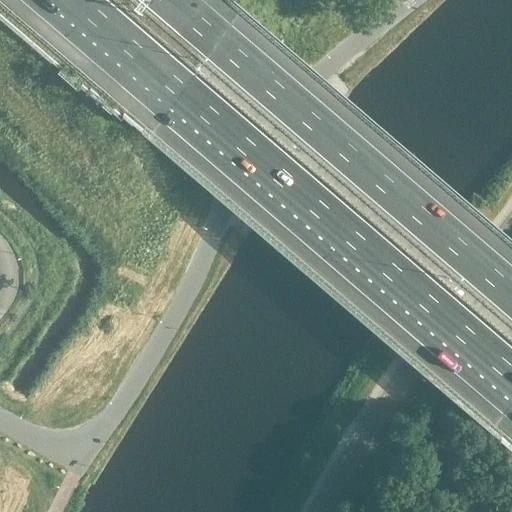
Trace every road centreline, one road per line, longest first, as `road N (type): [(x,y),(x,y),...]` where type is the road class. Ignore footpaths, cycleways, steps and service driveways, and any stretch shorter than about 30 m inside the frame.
road 1 (unclassified): [(0,417),(80,464),(288,118),(325,73),(410,0)]
road 2 (motorway): [(61,0),(511,378)]
road 3 (motorway): [(511,291),(179,0)]
road 4 (unclassified): [(323,511),(418,357),(511,228)]
